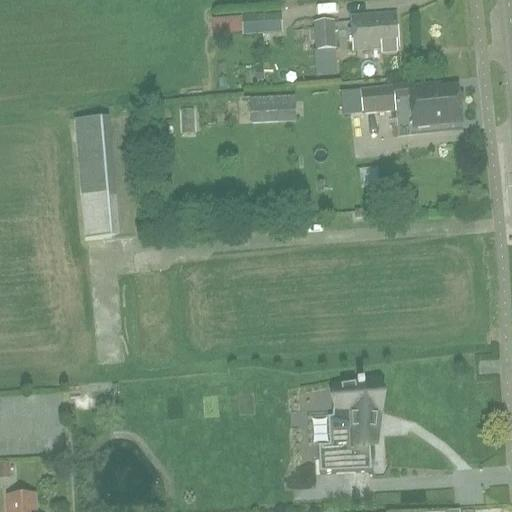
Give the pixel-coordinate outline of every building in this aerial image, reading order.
[(352,52),(381,50),(381,55),(396,53),(396,49),(398,48),(395,15),(349,18),(352,52)] [(253,18),(241,19),(242,37),(282,34),(281,20),(253,22),(253,18)] [(336,50),(334,29),(334,22),(333,22),(313,23),(313,29),(299,30),(300,54),(315,52),(335,51),(336,50)] [(440,87),(409,91),(410,99),(413,128),(461,123),(459,108),(463,105),(462,96),(458,94),(457,89),(441,91),(440,87)] [(395,113),(394,101),(392,88),(360,91),(360,94),(362,113),(362,116),(395,113)] [(251,126),(296,123),(294,97),(249,99),(251,126)] [(355,220),(362,220),(362,211),(354,212),(355,220)] [(327,419),(329,447),(318,448),(319,476),(321,476),(371,473),(369,447),(375,447),(374,440),(373,414),(378,415),(376,380),(337,388),(338,410),(332,410),(332,419),(327,419)] [(0,480),(10,480),(9,464),(0,464),(0,480)] [(34,511),(33,496),(7,497),(8,511),(34,511)]
